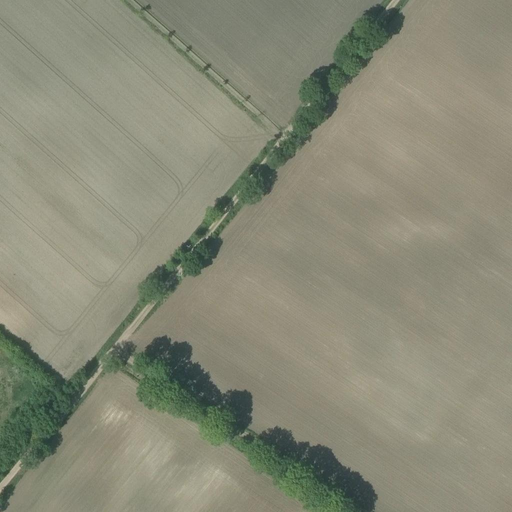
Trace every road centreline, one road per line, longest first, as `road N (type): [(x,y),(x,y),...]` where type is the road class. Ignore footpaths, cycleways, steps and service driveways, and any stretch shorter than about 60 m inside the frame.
road 1 (track): [(397,0),(113,351)]
road 2 (track): [(113,351),(360,511)]
road 3 (track): [(0,489),(113,351)]
